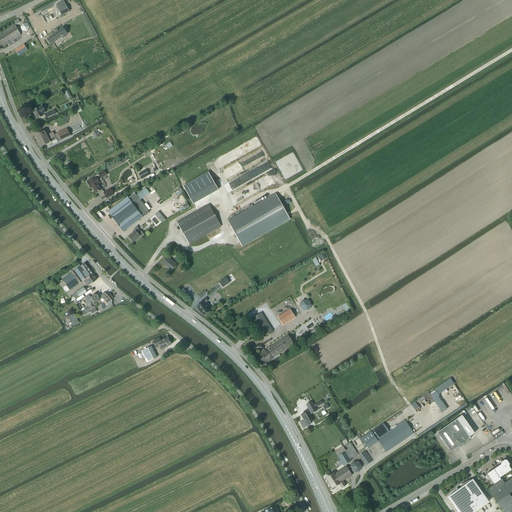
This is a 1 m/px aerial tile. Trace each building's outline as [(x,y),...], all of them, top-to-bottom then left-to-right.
[(61,16),(69,12),(63,1),(56,5),(61,16)] [(0,35),(0,48),(21,36),(15,26),(0,35)] [(53,35),(47,39),(50,44),(56,40),(57,41),(67,34),(63,27),(52,34),(53,35)] [(42,114),(45,113),(41,106),(33,110),(37,118),(43,116),(42,114)] [(66,129),(54,135),(53,132),(46,135),(44,131),(35,135),(40,147),(56,140),(57,142),(70,136),(66,129)] [(150,146),(142,150),(144,154),(152,149),(150,146)] [(95,177),(87,182),(91,188),(92,187),(96,193),(101,190),(98,184),(99,183),(99,182),(100,181),(101,180),(101,179),(101,178),(106,175),(104,171),(95,176),(95,177)] [(146,171),(139,175),(142,179),(149,175),(146,171)] [(208,172),(183,187),(193,204),(218,190),(208,172)] [(136,195),(140,200),(149,193),(145,188),(136,195)] [(181,188),(174,193),(177,197),(183,193),(181,188)] [(114,194),(111,189),(104,193),(107,198),(114,194)] [(148,212),(140,200),(136,195),(135,193),(128,198),(127,197),(108,212),(123,232),(142,217),(148,212)] [(228,222),(242,246),(289,219),(275,195),(228,222)] [(182,208),(180,209),(181,212),(189,207),(186,201),(184,202),(185,205),(181,207),(182,208)] [(189,244),(221,227),(209,205),(177,223),(189,244)] [(134,231),(128,237),(133,242),(139,236),(140,237),(143,234),(140,231),(138,229),(136,227),(133,230),(134,231)] [(171,271),(176,265),(167,257),(162,263),(166,267),(171,271)] [(82,272),(83,274),(85,272),(84,272),(89,269),(85,263),(80,266),(84,271),(82,272)] [(84,271),(80,266),(67,276),(68,277),(63,280),(69,291),(83,281),(87,285),(88,284),(89,285),(97,280),(92,274),(88,277),(86,274),(84,275),(83,274),(82,272),(84,271)] [(86,274),(88,277),(92,274),(90,271),(91,270),(90,268),(89,269),(84,272),(85,272),(83,274),(84,275),(86,274)] [(226,277),(218,283),(222,288),(230,283),(226,277)] [(79,297),(86,292),(83,288),(76,292),(79,297)] [(104,301),(110,295),(107,292),(104,294),(103,293),(101,295),(101,299),(102,299),(100,301),(101,302),(103,301),(104,301)] [(90,304),(93,302),(94,302),(95,302),(96,302),(97,302),(98,302),(98,301),(99,300),(99,299),(99,298),(99,297),(99,296),(98,296),(98,295),(97,295),(97,294),(96,294),(95,294),(94,294),(93,295),(92,295),(92,296),(91,297),(91,298),(88,295),(84,298),(87,303),(88,302),(89,304),(90,304)] [(112,301),(111,300),(113,299),(110,295),(104,301),(103,301),(101,302),(102,303),(99,305),(103,310),(107,306),(108,308),(112,304),(111,303),(112,303),(112,301)] [(204,304),(207,301),(205,299),(199,304),(200,305),(196,307),(203,316),(210,311),(204,304)] [(87,306),(81,309),(85,315),(90,312),(92,314),(97,311),(95,308),(93,309),(90,311),(87,306)] [(283,325),(295,318),(290,309),(277,317),(283,325)] [(263,338),(273,332),(261,313),(251,319),(263,338)] [(294,344),(287,335),(266,350),(266,349),(264,351),(263,349),(264,348),(261,345),(258,347),(260,351),(261,350),(262,352),(255,357),(261,366),(272,359),(294,344)] [(158,344),(161,350),(164,349),(164,348),(171,344),(168,337),(160,341),(159,338),(153,342),(155,346),(158,344)] [(144,350),(141,352),(145,360),(148,358),(150,361),(156,358),(151,347),(144,350)] [(311,401),(305,404),(311,414),(316,410),(311,401)] [(303,427),(311,423),(306,412),(301,415),(304,421),(301,423),(303,427)] [(464,443),(468,441),(467,440),(470,438),(469,437),(474,433),(461,415),(447,426),(461,446),(463,445),(462,444),(464,443)] [(386,452),(414,433),(405,420),(377,439),(386,452)] [(461,446),(447,426),(437,433),(451,452),(459,446),(459,447),(461,446)] [(378,441),(371,431),(361,438),(368,448),(378,441)] [(349,443),(343,447),(351,460),(357,456),(349,443)] [(335,452),(343,465),(351,461),(349,459),(345,452),(346,451),(346,450),(343,447),(335,452)] [(367,465),(372,461),(365,451),(360,455),(367,465)] [(486,474),(493,484),(501,479),(499,478),(511,470),(506,462),(504,462),(486,474)] [(343,481),(352,475),(346,467),(335,474),(334,473),(325,478),(332,488),(339,483),(342,488),(345,485),(343,481)] [(497,502),(509,494),(511,491),(511,478),(504,484),(501,480),(494,485),(487,489),(497,502)] [(462,484),(461,485),(463,487),(458,490),(456,488),(457,488),(456,489),(455,489),(453,490),(452,492),(451,493),(449,495),(448,496),(447,497),(448,497),(458,511),(474,511),(488,502),(473,480),(473,479),(471,480),(470,480),(467,481),(464,483),(462,484)] [(511,511),(511,498),(509,494),(497,502),(503,511),(511,511)]
